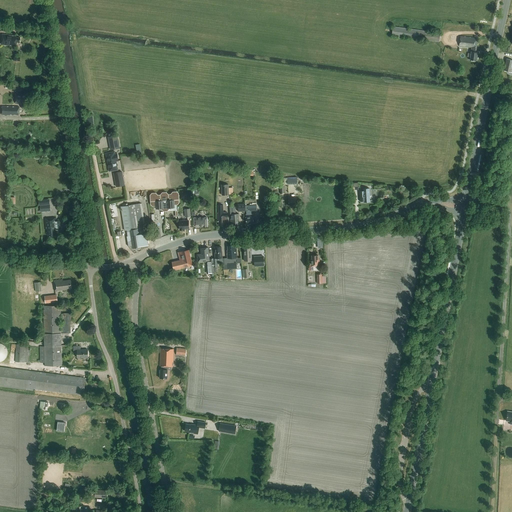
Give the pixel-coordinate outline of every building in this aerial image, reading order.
[(439,42),(440,33),(393,26),(392,35),(439,42)] [(1,44),(16,46),(17,42),(20,42),(20,38),(15,37),(15,36),(2,34),(1,44)] [(467,57),(469,57),(470,57),(470,60),(477,61),(478,52),(476,52),(477,38),(460,37),(459,46),(471,47),(471,53),(468,53),(467,57)] [(30,99),(30,95),(28,94),(28,92),(24,92),(24,93),(16,93),(15,104),(22,104),(22,103),(27,104),(27,99),(30,99)] [(19,106),(2,105),(2,114),(14,114),(14,112),(17,112),(16,114),(19,114),(19,106)] [(117,135),(108,137),(110,147),(113,146),(113,149),(120,148),(117,135)] [(108,163),(116,161),(119,161),(117,153),(115,154),(115,153),(106,154),(108,163)] [(118,170),(116,161),(108,163),(109,171),(118,170)] [(116,187),(124,185),(122,171),(117,172),(114,173),(116,187)] [(360,201),(364,201),(364,202),(370,202),(369,188),(364,189),(364,191),(360,191),(360,201)] [(177,204),(179,202),(178,192),(176,190),(172,190),(170,193),(168,193),(165,191),(161,191),(160,194),(157,194),(155,192),(151,192),(149,194),(150,204),(152,206),(155,206),(156,208),(161,208),(161,209),(163,211),(167,210),(169,208),(169,207),(174,207),(174,204),(177,204)] [(141,203),(121,207),(125,231),(130,230),(131,236),(127,236),(128,246),(132,245),(133,248),(140,247),(140,246),(143,245),(141,228),(143,228),(145,227),(141,203)] [(219,225),(228,225),(227,213),(223,213),(223,205),(218,205),(218,213),(219,225)] [(235,212),(235,209),(234,207),(233,207),(233,205),(230,205),(230,212),(231,222),(233,222),(233,224),(234,225),(236,225),(236,224),(238,224),(238,220),(239,220),(238,214),(235,214),(235,212)] [(246,223),(254,223),(254,217),(252,217),(252,214),(246,215),(246,217),(246,223)] [(207,226),(207,221),(208,221),(208,219),(207,219),(207,217),(194,218),(194,226),(203,226),(207,226)] [(60,228),(60,223),(60,220),(56,221),(56,218),(45,219),(46,230),(48,230),(48,236),(56,235),(55,229),(60,228)] [(189,220),(185,220),(185,219),(182,219),(182,220),(180,220),(180,230),(185,229),(189,228),(189,220)] [(237,257),(236,249),(235,245),(228,246),(228,250),(227,250),(227,254),(227,258),(224,258),(224,265),(230,265),(230,263),(236,263),(236,258),(237,257)] [(215,258),(213,258),(214,273),(214,272),(217,271),(216,268),(218,268),(217,258),(223,258),(222,251),(221,251),(221,246),(215,247),(215,252),(215,258)] [(210,267),(211,273),(211,275),(214,275),(213,273),(214,273),(213,258),(209,259),(208,247),(201,248),(201,254),(197,254),(198,263),(206,262),(207,267),(210,267)] [(174,270),(193,265),(192,263),(190,257),(191,256),(191,254),(190,254),(189,250),(178,253),(180,260),(172,262),(174,270)] [(313,270),(320,270),(319,262),(318,255),(311,256),(312,259),(311,259),(311,266),(313,266),(313,270)] [(263,256),(254,257),(255,266),(264,266),(263,256)] [(68,288),(72,288),(71,280),(63,281),(63,280),(55,281),(56,291),(69,290),(68,288)] [(57,302),(57,295),(45,296),(45,303),(57,302)] [(71,324),(71,313),(61,313),(62,331),(61,331),(60,306),(43,306),(45,366),(62,365),(61,333),(70,333),(70,324),(71,324)] [(16,344),(15,361),(28,362),(29,345),(16,344)] [(77,358),(88,358),(88,350),(80,350),(80,346),(73,346),(73,352),(77,352),(77,358)] [(176,355),(185,356),(186,348),(177,348),(176,355)] [(173,366),(174,349),(160,349),(160,366),(161,366),(161,369),(160,369),(160,375),(159,375),(159,377),(160,377),(160,378),(167,378),(167,370),(167,366),(173,366)] [(86,378),(0,366),(0,386),(58,394),(58,392),(83,395),(86,378)] [(73,436),(74,427),(84,428),(84,424),(90,424),(90,421),(94,421),(95,411),(80,410),(79,414),(74,414),(74,409),(69,408),(68,421),(69,421),(68,435),(73,436)] [(189,433),(198,434),(199,427),(205,428),(206,423),(198,421),(197,425),(193,425),(186,424),(185,431),(189,432),(189,433)] [(220,423),(219,431),(235,434),(236,426),(220,423)]
